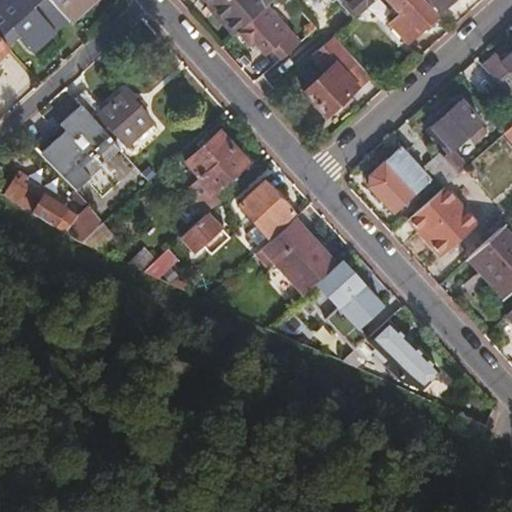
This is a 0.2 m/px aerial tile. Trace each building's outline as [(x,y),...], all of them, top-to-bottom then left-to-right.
[(52,0),(2,0),(0,2),(0,34),(7,43),(19,31),(34,48),(54,31),(35,8),(38,5),(57,27),(68,16),(64,12),(52,0)] [(52,0),(64,12),(77,0),(52,0)] [(68,16),(72,20),(94,0),(77,0),(64,12),(68,16)] [(210,0),(239,31),(267,4),(272,0),(210,0)] [(316,17),(327,0),(301,0),(298,5),(316,17)] [(345,0),(358,14),(374,0),(345,0)] [(388,0),(402,14),(392,23),(409,42),(439,15),(425,0),(388,0)] [(268,5),(240,33),(250,44),(253,40),(267,54),(274,48),(283,59),(301,41),(268,5)] [(0,34),(0,56),(11,46),(7,43),(0,34)] [(304,92),(326,116),(341,103),(345,108),(354,99),(350,95),(372,75),(337,38),(313,60),(324,73),(304,92)] [(495,52),(484,62),(489,68),(511,93),(511,50),(502,60),(495,52)] [(82,104),(115,139),(120,135),(128,144),(154,120),(126,90),(106,107),(87,88),(77,98),(82,104)] [(431,125),(452,147),(480,120),(460,98),(431,125)] [(82,104),(61,122),(66,128),(41,149),(51,161),(76,187),(106,161),(105,160),(121,145),(115,139),(82,104)] [(66,128),(61,122),(36,145),(41,149),(66,128)] [(203,174),(235,145),(221,130),(188,159),(203,174)] [(249,160),(235,145),(203,174),(200,177),(214,191),(249,160)] [(370,186),(387,205),(424,172),(400,146),(372,173),(370,186)] [(425,162),(446,184),(459,173),(457,170),(447,159),(439,150),(425,162)] [(454,153),(447,159),(457,170),(464,163),(454,153)] [(4,192),(24,205),(39,181),(18,168),(4,192)] [(117,183),(130,197),(143,184),(131,172),(117,183)] [(266,178),(240,202),(267,232),(293,208),(266,178)] [(24,205),(80,241),(104,220),(89,202),(81,209),(72,209),(59,201),(62,195),(39,181),(24,205)] [(444,186),(408,219),(440,255),(475,221),(444,186)] [(226,230),(206,210),(181,232),(196,247),(213,232),(218,237),(226,230)] [(337,262),(325,250),(315,239),(294,216),(256,251),(267,264),(274,258),(304,292),(319,279),(337,262)] [(113,232),(104,220),(80,241),(96,248),(113,232)] [(511,237),(500,224),(467,256),(479,270),(481,267),(505,294),(511,287),(511,237)] [(315,239),(325,250),(330,245),(320,235),(315,239)] [(146,246),(128,263),(141,269),(155,255),(146,246)] [(176,258),(165,247),(155,255),(141,269),(157,276),(176,258)] [(383,303),(342,258),(337,262),(319,279),(340,302),(327,313),(346,332),(326,351),(332,354),(342,358),(362,340),(352,329),(356,324),(358,326),(383,303)] [(349,362),(357,365),(373,348),(402,376),(422,384),(439,368),(388,316),(362,340),(342,358),(349,362)] [(481,433),(486,422),(476,418),(472,429),(481,433)]
